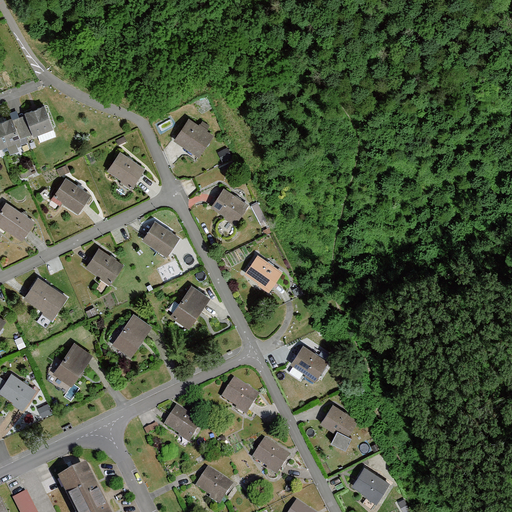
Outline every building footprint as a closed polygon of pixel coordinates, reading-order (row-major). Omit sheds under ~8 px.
[(34,135),(53,128),(45,106),(36,109),(35,110),(33,110),(26,113),(27,115),(33,133),(34,135)] [(33,133),(27,115),(23,116),(20,117),(27,135),(33,133)] [(27,135),(20,117),(12,120),(19,138),(27,135)] [(11,118),(0,121),(0,140),(3,147),(20,141),(19,138),(12,120),(11,118)] [(174,140),(199,157),(213,135),(206,131),(208,129),(199,123),(198,124),(189,118),(174,140)] [(145,168),(120,152),(108,170),(122,179),(121,181),(131,188),(135,183),(145,168)] [(90,195),(66,178),(53,196),(78,213),(83,205),(90,195)] [(248,204),(223,187),(211,206),(226,215),(224,218),(235,224),(248,204)] [(34,221),(6,202),(0,210),(0,226),(5,230),(6,228),(22,239),(26,233),(29,229),(34,221)] [(172,232),(155,221),(149,230),(147,233),(145,236),(143,239),(152,246),(167,256),(180,237),(172,232)] [(115,259),(98,247),(89,261),(86,266),(101,276),(100,277),(110,284),(123,264),(115,259)] [(282,272),(257,255),(244,273),(258,283),(257,284),(268,292),(273,285),(282,272)] [(67,297),(37,277),(27,293),(24,297),(44,310),(42,313),(52,319),(67,297)] [(210,297),(191,285),(170,317),(189,329),(199,312),(204,305),(210,297)] [(112,344),(131,357),(151,326),(133,313),(112,344)] [(92,354),(74,342),(53,373),(71,385),(80,372),(92,354)] [(327,361),(303,345),(293,360),(291,363),(306,373),(305,375),(314,381),(327,361)] [(22,410),(36,390),(11,373),(0,389),(0,392),(13,401),(12,402),(22,410)] [(259,394),(234,378),(222,396),(237,406),(236,409),(245,415),(249,410),(251,406),(259,394)] [(358,420),(333,404),(324,417),(322,421),(321,422),(345,439),(358,420)] [(202,422),(177,405),(168,419),(164,424),(180,434),(178,436),(189,442),(202,422)] [(156,423),(145,428),(147,432),(158,427),(156,423)] [(280,469),(290,455),(265,438),(253,456),(268,466),(267,468),(277,474),(280,469)] [(58,478),(74,510),(102,496),(86,464),(72,471),(58,478)] [(219,504),(233,483),(208,467),(196,486),(210,495),(209,497),(219,504)] [(389,483),(364,467),(357,479),(352,486),(367,495),(366,496),(376,503),(389,483)] [(37,511),(27,491),(13,498),(20,511),(37,511)] [(110,511),(104,499),(102,496),(74,510),(75,511),(110,511)] [(313,511),(296,500),(288,511),(313,511)]
